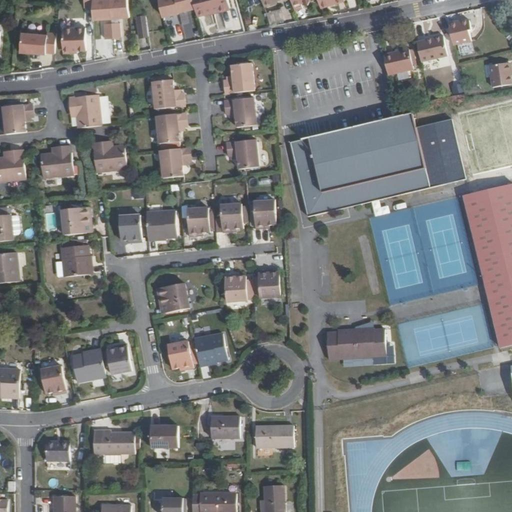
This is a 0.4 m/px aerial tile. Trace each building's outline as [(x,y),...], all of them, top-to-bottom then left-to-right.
[(194,0),(199,17),(231,8),(229,0),(194,0)] [(292,0),(295,11),(303,8),(302,3),(305,2),(304,0),(309,0),(311,1),(313,0),(292,0)] [(269,12),(272,25),(286,21),(283,9),(269,12)] [(140,38),(149,36),(146,16),(138,18),(140,38)] [(184,22),(186,37),(193,36),(192,22),(184,22)] [(105,24),(105,39),(122,39),(122,23),(105,24)] [(472,24),(452,29),(456,48),(474,44),(472,34),(474,34),(472,24)] [(79,50),(87,50),(87,28),(64,29),(64,51),(67,53),(71,53),(73,51),(79,50)] [(47,54),(55,54),(57,34),(48,33),(47,36),(22,34),(21,53),(47,55),(47,54)] [(446,39),(419,45),(424,64),(450,58),(446,39)] [(412,51),(386,57),(391,77),(416,71),(412,51)] [(232,67),(233,77),(234,81),(227,82),(224,82),(226,95),(255,91),(252,64),(232,67)] [(511,72),(511,66),(491,70),(496,90),(511,86),(511,72)] [(184,94),(181,94),(175,95),(174,91),(173,81),(153,83),(156,110),(185,107),(184,94)] [(79,129),(102,126),(98,96),(70,99),(72,113),(77,112),(78,117),(79,129)] [(236,114),(236,118),(237,128),(257,126),(255,99),(225,102),(227,115),(229,115),(236,114)] [(4,108),(7,135),(16,134),(27,133),(26,123),(25,119),(32,118),(34,118),(33,105),(4,108)] [(180,142),(179,132),(178,128),(185,128),(188,127),(186,114),(157,117),(160,145),(180,142)] [(414,115),(291,143),(307,217),(467,182),(453,121),(417,129),(414,115)] [(148,130),(141,130),(141,146),(149,145),(148,130)] [(257,141),(227,144),(229,157),(232,156),(238,156),(239,160),(240,170),(260,168),(257,141)] [(108,149),(107,143),(94,145),(97,173),(127,170),(125,147),(113,148),(108,149)] [(58,154),(53,154),(41,156),(44,179),(74,175),(71,147),(58,148),(58,154)] [(190,148),(161,152),(164,179),(184,177),(183,166),(182,163),(189,162),(191,161),(190,148)] [(23,151),(10,152),(10,158),(5,159),(0,159),(0,182),(26,179),(23,151)] [(511,186),(464,198),(502,350),(511,347),(511,186)] [(276,200),(255,202),(256,228),(269,227),(269,223),(277,223),(276,200)] [(242,203),(222,204),(223,232),(237,231),(236,227),(244,226),(242,203)] [(65,235),(89,232),(87,215),(91,215),(90,207),(62,209),(65,235)] [(209,207),(188,209),(190,235),(204,235),(203,230),(210,230),(209,207)] [(0,240),(12,240),(11,235),(9,216),(9,215),(6,216),(5,208),(0,208),(0,240)] [(176,210),(147,212),(148,218),(149,241),(164,239),(164,238),(177,237),(176,210)] [(141,214),(120,216),(122,239),(129,238),(129,242),(142,242),(141,214)] [(14,215),(9,216),(11,235),(17,234),(18,232),(17,217),(14,215)] [(89,245),(62,248),(65,276),(93,274),(91,259),(90,259),(89,245)] [(17,252),(0,254),(0,283),(20,281),(17,252)] [(272,270),(259,271),(261,297),(281,296),(280,273),(272,273),(272,270)] [(239,273),(226,274),(228,301),(248,300),(247,277),(239,277),(239,273)] [(188,283),(161,288),(163,296),(167,295),(170,312),(193,307),(188,283)] [(327,335),(328,340),(375,338),(376,353),(387,352),(385,332),(374,332),(374,331),(338,332),(338,334),(327,335)] [(195,339),(200,366),(216,363),(215,360),(228,358),(224,334),(195,339)] [(329,362),(376,359),(376,353),(375,338),(328,340),(329,362)] [(189,341),(169,345),(173,367),(181,366),(181,370),(194,368),(189,341)] [(116,350),(108,351),(113,373),(133,369),(128,343),(115,346),(116,350)] [(79,381),(107,376),(102,348),(87,351),(86,353),(74,356),(79,381)] [(63,366),(43,370),(47,392),(54,390),(55,394),(68,392),(63,366)] [(21,369),(0,368),(0,394),(5,395),(5,397),(20,397),(21,369)] [(241,415),(212,415),(212,434),(241,434),(241,415)] [(180,425),(153,425),(152,447),(180,447),(180,425)] [(295,425),(257,425),(257,448),(295,447),(295,425)] [(95,453),(104,453),(122,453),(136,453),(136,433),(113,433),(113,430),(95,430),(95,453)] [(71,442),(47,442),(47,461),(71,460),(71,442)] [(6,479),(6,494),(16,494),(15,479),(6,479)] [(286,511),(286,485),(265,485),(266,499),(266,511),(286,511)] [(239,511),(239,492),(202,493),(203,495),(203,511),(202,511),(239,511)] [(77,511),(78,495),(55,496),(55,511),(77,511)] [(185,511),(186,498),(165,498),(164,511),(185,511)] [(8,511),(9,500),(0,499),(0,511),(8,511)]
